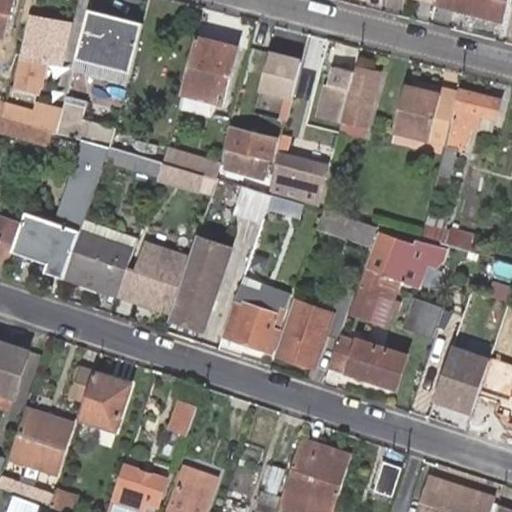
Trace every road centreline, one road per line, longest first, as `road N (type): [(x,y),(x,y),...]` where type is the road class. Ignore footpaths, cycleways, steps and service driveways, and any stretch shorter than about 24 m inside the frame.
road 1 (residential): [(511,464),(0,297)]
road 2 (residential): [(266,0),(511,63)]
